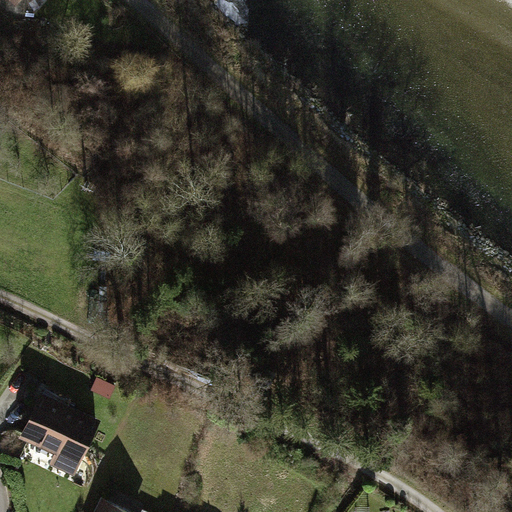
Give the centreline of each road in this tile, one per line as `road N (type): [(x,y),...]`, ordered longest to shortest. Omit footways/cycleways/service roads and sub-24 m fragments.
road 1 (track): [(133,0),(511,317)]
road 2 (track): [(439,511),(423,497),(0,299)]
